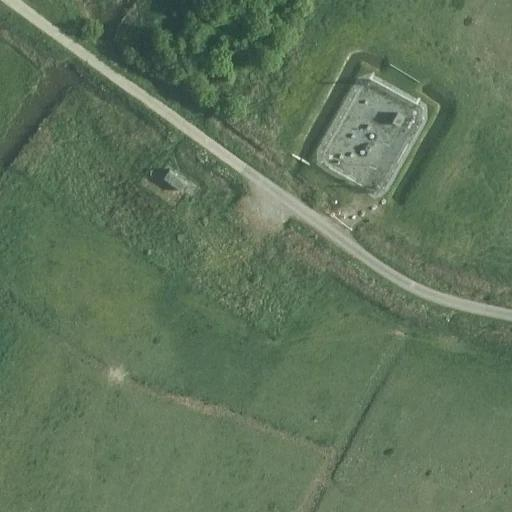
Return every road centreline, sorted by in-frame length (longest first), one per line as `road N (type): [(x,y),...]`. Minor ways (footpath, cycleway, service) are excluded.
road 1 (unclassified): [(511,314),(439,296),(392,273),(111,70)]
road 2 (unclassified): [(12,0),(111,70)]
